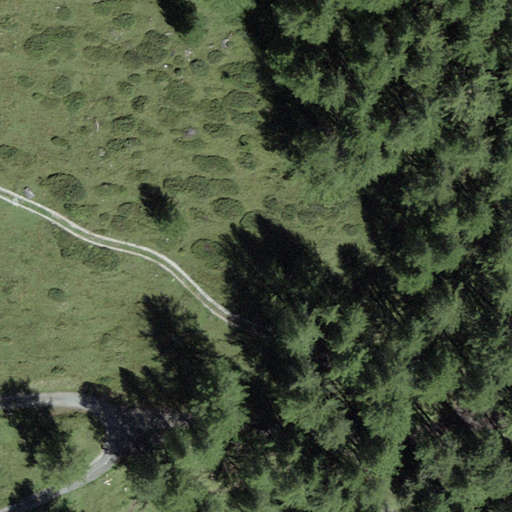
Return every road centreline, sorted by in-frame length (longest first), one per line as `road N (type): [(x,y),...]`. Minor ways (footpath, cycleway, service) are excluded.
road 1 (track): [(316,418),(275,349),(220,320),(165,269),(70,232),(0,193)]
road 2 (track): [(511,407),(316,418)]
road 3 (track): [(316,418),(147,421)]
road 4 (track): [(147,421),(115,474),(31,511)]
road 5 (track): [(147,421),(0,408)]
